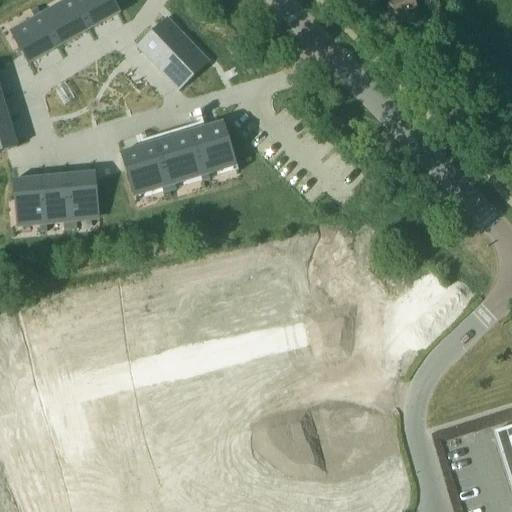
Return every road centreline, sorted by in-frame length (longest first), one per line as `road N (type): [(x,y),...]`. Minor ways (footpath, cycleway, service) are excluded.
road 1 (tertiary): [(511,245),(278,0)]
road 2 (unclassified): [(435,511),(416,400),(432,367),(511,290)]
